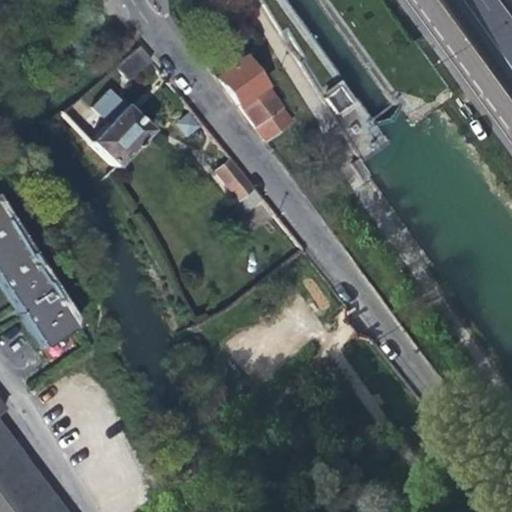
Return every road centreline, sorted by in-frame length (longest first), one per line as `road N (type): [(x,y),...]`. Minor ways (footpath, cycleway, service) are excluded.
road 1 (residential): [(137,0),(162,50),(511,511)]
road 2 (tertiary): [(422,0),(511,127)]
road 3 (residential): [(0,392),(79,511)]
